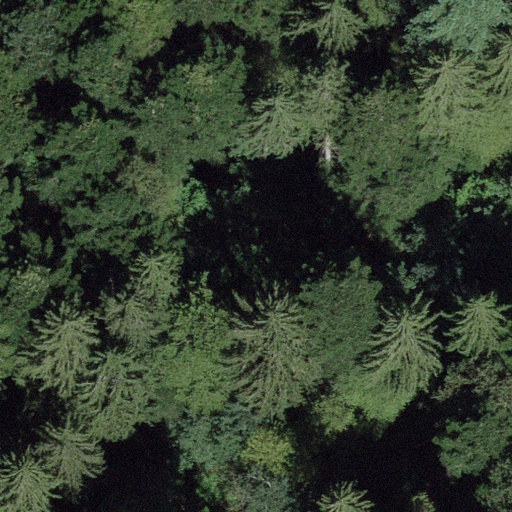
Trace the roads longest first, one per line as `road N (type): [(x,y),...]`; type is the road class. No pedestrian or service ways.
road 1 (track): [(0,444),(115,481),(179,511)]
road 2 (track): [(511,387),(421,511)]
